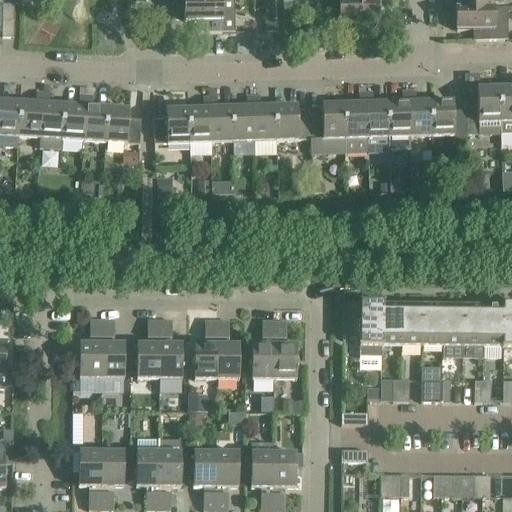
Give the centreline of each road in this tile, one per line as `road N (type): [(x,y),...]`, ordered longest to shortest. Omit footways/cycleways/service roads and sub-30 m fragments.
road 1 (residential): [(0,295),(307,299)]
road 2 (residential): [(165,75),(419,66)]
road 3 (residential): [(318,511),(322,316),(307,299)]
road 4 (residential): [(0,65),(165,75)]
